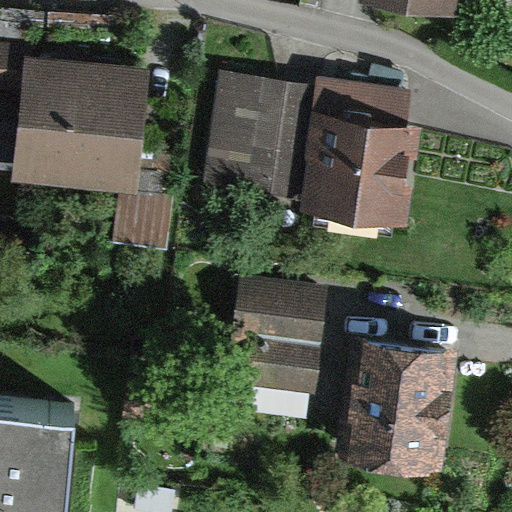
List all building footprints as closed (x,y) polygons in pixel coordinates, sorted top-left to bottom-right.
[(138,194),(150,68),(27,57),(29,43),(0,40),(0,90),(19,92),(10,182),(117,192),(138,194)] [(395,224),(407,226),(421,129),(407,127),(412,89),(318,75),(316,86),(221,72),(206,178),(308,193),(306,208),(322,211),(320,223),(394,234),(395,224)] [(138,194),(117,192),(111,245),(166,251),(172,198),(138,194)] [(235,335),(318,346),(327,286),(242,276),(235,335)] [(313,391),(318,346),(254,338),(249,383),(313,391)] [(352,462),(445,474),(455,353),(362,345),(359,385),(353,387),(348,425),(356,426),(352,462)] [(119,400),(161,404),(164,369),(122,365),(119,400)] [(0,511),(64,511),(75,408),(0,400),(0,511)]
